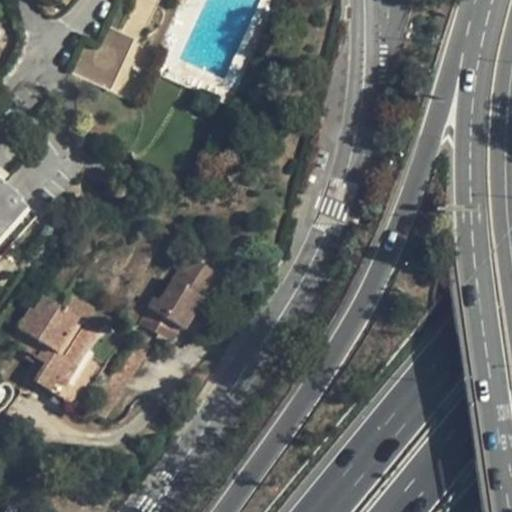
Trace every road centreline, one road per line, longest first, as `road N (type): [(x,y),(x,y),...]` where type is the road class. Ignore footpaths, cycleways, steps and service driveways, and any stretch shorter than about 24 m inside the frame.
road 1 (motorway): [(485,0),(373,288),(222,511)]
road 2 (primary): [(492,0),(470,112),(469,222),(507,511)]
road 3 (tertiary): [(149,511),(315,256),(358,104)]
road 4 (motorway): [(511,281),(321,511)]
road 5 (primary): [(511,260),(504,151),(511,72)]
road 6 (motorway): [(396,511),(511,372)]
